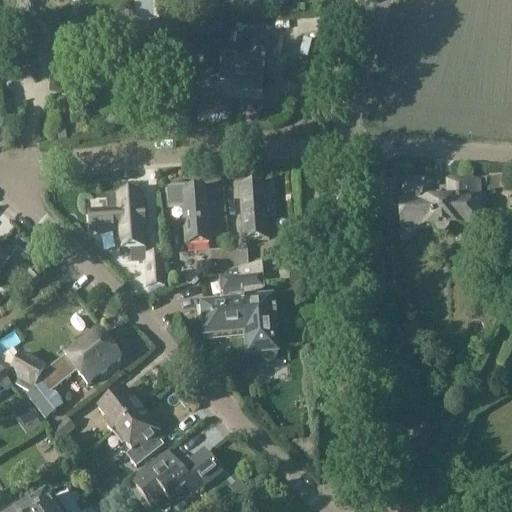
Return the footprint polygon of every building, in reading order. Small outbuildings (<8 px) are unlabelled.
[(150,22),(151,39),(170,38),(169,21),(150,22)] [(222,40),(220,23),(193,25),(193,43),(222,40)] [(249,39),(249,42),(244,41),(244,38),(218,42),(217,43),(215,44),(214,46),(214,53),(223,54),(221,80),(245,83),(244,92),(263,94),(266,59),(270,59),(272,42),(249,39)] [(19,63),(36,62),(33,40),(16,41),(19,63)] [(509,191),(509,180),(490,180),(491,192),(509,191)] [(397,222),(396,182),(377,183),(379,223),(383,223),(383,226),(394,226),(394,222),(397,222)] [(403,230),(401,230),(401,245),(407,245),(410,244),(413,243),(415,240),(416,238),(417,235),(427,235),(430,231),(434,230),(436,234),(435,234),(439,239),(446,239),(450,234),(449,233),(451,230),(484,228),(482,204),(481,204),(480,184),(450,185),(451,195),(433,196),(433,187),(405,188),(406,205),(402,206),(403,230)] [(242,244),(270,241),(268,221),(276,220),(274,186),(265,187),(265,186),(238,188),(242,244)] [(168,209),(184,208),(186,247),(212,245),(209,192),(185,194),(184,189),(167,190),(168,209)] [(147,263),(146,258),(145,250),(142,196),(107,198),(108,212),(89,214),(90,232),(119,231),(120,251),(131,250),(132,264),(147,263)] [(247,251),(228,252),(230,275),(240,271),(249,268),(247,251)] [(211,280),(221,279),(230,275),(228,252),(209,253),(211,280)] [(146,258),(147,263),(148,289),(165,288),(163,257),(146,258)] [(249,268),(240,271),(248,339),(250,356),(262,355),(264,361),(266,362),(268,363),(270,363),(272,363),(274,362),(275,360),(276,354),(271,303),(263,304),(261,290),(264,290),(261,264),(249,268)] [(200,322),(206,322),(207,338),(230,336),(231,341),(248,339),(240,271),(230,275),(221,279),(223,296),(224,296),(225,308),(199,310),(200,322)] [(389,337),(397,337),(397,327),(388,328),(389,337)] [(15,388),(29,396),(26,398),(28,401),(45,423),(63,409),(62,407),(63,406),(57,398),(53,394),(60,389),(77,375),(87,389),(120,363),(98,334),(42,377),(46,371),(21,358),(18,363),(10,378),(18,382),(15,388)] [(0,342),(0,357),(14,352),(10,339),(0,342)] [(0,397),(13,390),(0,370),(0,397)] [(105,420),(115,433),(141,413),(124,391),(99,411),(105,420)] [(141,413),(115,433),(132,454),(139,449),(146,457),(165,442),(158,434),(141,413)] [(77,432),(69,420),(51,432),(59,444),(77,432)] [(153,511),(167,500),(168,502),(192,484),(198,492),(222,474),(206,454),(193,464),(191,462),(181,470),(167,453),(129,482),(153,511)] [(53,472),(50,465),(39,471),(43,479),(53,472)] [(104,503),(123,488),(114,477),(95,491),(104,503)] [(256,499),(247,489),(237,496),(247,507),(256,499)] [(105,503),(111,511),(123,503),(116,495),(105,503)] [(60,511),(52,499),(29,511),(60,511)]
